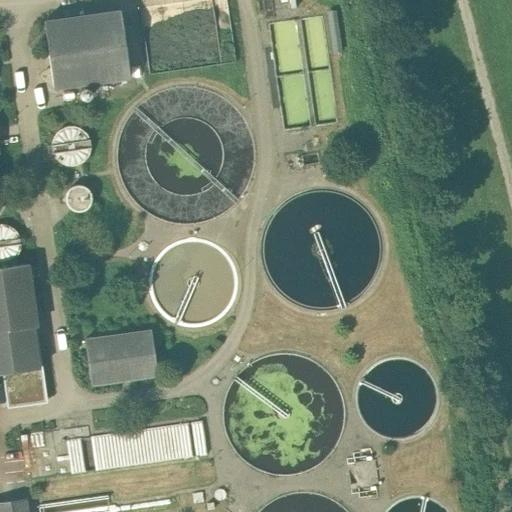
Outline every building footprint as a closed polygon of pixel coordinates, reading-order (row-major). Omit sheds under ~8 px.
[(294,0),(261,0),(262,12),(295,10),(294,0)] [(328,50),(338,50),(336,8),(326,9),(328,50)] [(120,11),(43,21),(53,89),(128,78),(120,11)] [(27,264),(0,267),(0,374),(38,369),(32,327),(36,327),(27,264)] [(150,331),(84,340),(91,385),(157,376),(150,331)] [(26,511),(25,499),(0,502),(0,511),(26,511)]
